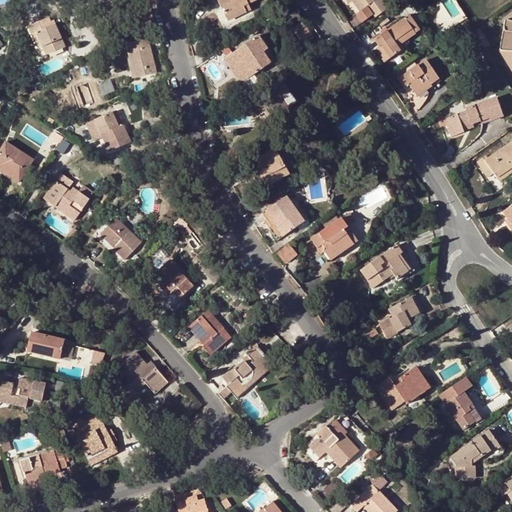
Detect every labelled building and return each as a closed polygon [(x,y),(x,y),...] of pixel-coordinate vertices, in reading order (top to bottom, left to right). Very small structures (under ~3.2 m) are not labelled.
[(217,0),(227,21),(246,13),(244,7),(248,5),(258,0),(217,0)] [(376,0),(351,0),(352,2),(360,12),(377,1),(376,0)] [(285,12),(291,25),(303,20),(298,7),(285,12)] [(373,16),(367,7),(360,12),(355,15),(361,25),(373,16)] [(511,15),(504,21),(499,50),(511,72),(511,15)] [(409,16),(404,20),(415,36),(420,33),(409,16)] [(28,27),(32,35),(37,34),(42,47),(46,56),(64,48),(55,26),(52,27),(48,19),(28,27)] [(303,44),(314,37),(305,20),(293,26),(303,44)] [(389,59),(400,52),(397,48),(401,45),(415,36),(404,20),(369,43),(374,50),(381,46),(389,59)] [(478,30),(473,32),(484,49),(488,46),(478,30)] [(37,34),(32,35),(38,49),(42,47),(37,34)] [(258,36),(227,57),(232,66),(240,60),(243,66),(239,68),(247,79),(270,63),(263,53),(267,50),(258,36)] [(126,45),(129,58),(134,57),(139,77),(155,73),(148,39),(126,45)] [(263,53),(270,63),(274,61),(267,50),(263,53)] [(134,57),(129,58),(133,79),(139,77),(134,57)] [(232,66),(227,57),(224,59),(241,84),(247,79),(239,68),(243,66),(240,60),(232,66)] [(409,85),(414,94),(424,87),(422,84),(427,81),(431,87),(439,82),(425,61),(400,78),(405,88),(409,85)] [(103,94),(115,90),(111,78),(99,83),(103,94)] [(424,87),(414,94),(416,97),(431,87),(427,81),(422,84),(424,87)] [(256,116),(265,110),(268,108),(270,112),(268,114),(272,120),(275,118),(290,108),(290,107),(296,103),(281,82),(260,97),(261,99),(250,107),(256,116)] [(450,137),(463,133),(461,127),(469,124),(470,126),(472,125),(489,119),(490,122),(503,117),(495,97),(464,109),(465,112),(443,120),(450,137)] [(116,111),(94,121),(102,136),(109,152),(131,142),(123,126),(119,128),(116,122),(120,120),(116,111)] [(275,118),(272,120),(269,122),(274,129),(279,126),(275,118)] [(102,136),(94,121),(89,123),(96,138),(102,136)] [(461,127),(463,133),(474,129),(472,125),(470,126),(469,124),(461,127)] [(0,152),(0,164),(1,165),(11,173),(9,175),(19,182),(32,161),(6,143),(0,152)] [(484,162),(482,159),(476,163),(484,176),(490,172),(492,175),(497,182),(511,172),(511,145),(511,144),(488,159),(484,162)] [(274,150),(252,161),(257,170),(252,172),(258,183),(261,182),(264,188),(288,176),(274,150)] [(11,173),(1,165),(0,166),(0,169),(9,175),(11,173)] [(89,199),(78,192),(73,189),(70,194),(67,191),(72,183),(60,174),(44,199),(74,221),(89,199)] [(83,185),(78,192),(89,199),(94,193),(83,185)] [(106,195),(100,204),(101,205),(108,197),(106,195)] [(268,228),(271,232),(280,226),(286,235),(303,223),(286,198),(262,215),(270,227),(268,228)] [(511,206),(503,213),(507,219),(509,218),(511,221),(511,206)] [(188,226),(180,217),(173,226),(175,227),(178,228),(181,229),(183,228),(186,227),(188,226)] [(340,218),(333,223),(334,233),(337,255),(352,245),(343,231),(347,228),(340,218)] [(115,220),(100,236),(114,249),(113,250),(124,261),(140,243),(115,220)] [(334,233),(333,223),(310,239),(316,249),(327,242),(330,246),(322,251),(323,253),(329,261),(337,255),(334,233)] [(280,226),(271,232),(277,241),(280,239),(283,237),(286,235),(280,226)] [(343,231),(352,245),(356,242),(347,228),(343,231)] [(80,234),(74,230),(63,241),(70,246),(80,234)] [(114,249),(100,236),(97,239),(111,252),(113,250),(114,249)] [(327,242),(316,249),(320,255),(323,253),(322,251),(330,246),(327,242)] [(289,244),(278,253),(286,264),(297,256),(289,244)] [(394,275),(397,279),(408,272),(402,263),(406,260),(396,246),(360,271),(373,289),(394,275)] [(202,270),(214,284),(226,274),(215,259),(202,270)] [(408,272),(397,279),(399,282),(414,271),(406,260),(402,263),(408,272)] [(161,280),(157,284),(168,297),(166,299),(172,305),(192,288),(169,261),(156,273),(161,280)] [(151,277),(157,284),(161,280),(156,273),(151,277)] [(403,323),(408,320),(419,314),(411,299),(388,310),(392,319),(379,325),(386,337),(395,333),(396,334),(406,329),(403,323)] [(208,342),(204,346),(202,347),(210,356),(230,339),(208,312),(193,325),(208,342)] [(189,328),(204,346),(208,342),(193,325),(189,328)] [(31,333),(27,352),(60,360),(64,341),(31,333)] [(231,383),(237,389),(241,386),(246,391),(256,383),(252,378),(270,363),(257,348),(247,357),(252,362),(248,366),(244,362),(222,377),(227,385),(231,383)] [(113,352),(106,349),(104,354),(101,361),(108,363),(113,352)] [(104,354),(93,352),(90,365),(99,367),(101,361),(104,354)] [(121,392),(127,399),(134,406),(134,407),(141,401),(135,393),(146,384),(152,391),(165,380),(155,369),(152,372),(146,366),(135,353),(119,368),(132,382),(121,392)] [(150,363),(146,366),(152,372),(155,369),(150,363)] [(252,378),(256,383),(274,367),(270,363),(252,378)] [(430,387),(416,366),(410,370),(425,391),(430,387)] [(389,378),(375,387),(391,410),(404,401),(406,404),(408,402),(417,396),(425,391),(410,370),(399,377),(402,381),(394,386),(392,383),(389,378)] [(467,407),(471,404),(463,391),(479,381),(473,371),(438,395),(462,429),(474,421),(468,412),(470,411),(467,407)] [(0,399),(9,402),(9,405),(26,409),(29,400),(42,402),(46,384),(20,379),(18,385),(18,388),(12,387),(13,384),(5,382),(2,382),(2,378),(0,377),(0,399)] [(399,377),(392,383),(394,386),(402,381),(399,377)] [(168,383),(165,380),(152,391),(155,394),(168,383)] [(231,383),(227,385),(225,388),(222,392),(227,398),(237,389),(231,383)] [(241,386),(237,389),(242,394),(246,391),(241,386)] [(417,396),(408,402),(410,405),(419,399),(417,396)] [(134,406),(127,399),(122,404),(128,411),(134,406)] [(480,417),(471,404),(467,407),(470,411),(468,412),(474,421),(480,417)] [(73,429),(85,422),(82,416),(70,423),(73,429)] [(98,416),(85,422),(73,429),(89,460),(114,447),(112,443),(116,441),(111,430),(107,433),(98,416)] [(342,437),(344,435),(347,432),(336,420),(333,423),(340,431),(338,433),(342,437)] [(318,436),(309,445),(320,456),(325,452),(331,446),(338,453),(333,457),(341,466),(358,451),(344,435),(342,437),(338,433),(340,431),(333,423),(327,429),(324,426),(315,434),(318,436)] [(488,430),(449,457),(456,468),(457,478),(475,477),(474,465),(470,465),(470,464),(498,445),(488,430)] [(320,456),(309,445),(307,447),(318,458),(320,456)] [(331,446),(325,452),(339,468),(341,466),(333,457),(338,453),(331,446)] [(114,447),(89,460),(92,466),(117,453),(114,447)] [(25,476),(28,488),(41,484),(40,479),(44,477),(59,472),(59,469),(66,467),(61,449),(19,463),(23,477),(25,476)] [(511,475),(496,486),(502,496),(507,493),(511,500),(511,475)] [(41,484),(28,488),(30,493),(47,488),(44,477),(40,479),(41,484)] [(372,486),(350,506),(355,511),(356,511),(362,506),(368,511),(394,511),(396,511),(372,486)] [(210,511),(198,490),(194,492),(197,503),(203,501),(206,511),(210,511)] [(177,511),(206,511),(203,501),(197,503),(194,492),(174,498),(177,511)] [(340,511),(349,504),(342,496),(328,508),(331,511),(340,511)] [(280,511),(273,503),(261,511),(280,511)]
